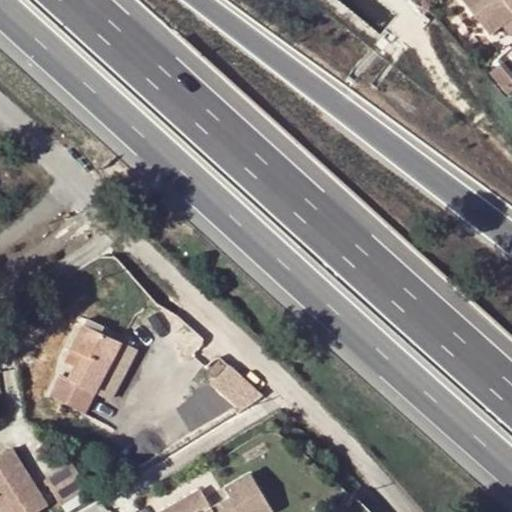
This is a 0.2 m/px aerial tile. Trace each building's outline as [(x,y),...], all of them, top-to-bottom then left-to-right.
[(511,17),(511,0),(461,0),(461,1),(490,35),(511,17)] [(115,341),(127,318),(113,311),(101,333),(115,341)] [(123,345),(115,341),(101,333),(87,325),(66,364),(75,369),(70,380),(62,375),(51,395),(86,414),(123,345)] [(222,354),(205,372),(245,411),(262,393),(222,354)] [(13,446),(0,454),(0,511),(34,511),(49,503),(13,446)] [(74,464),(48,480),(63,504),(89,487),(74,464)] [(202,491),(162,511),(269,511),(271,511),(249,474),(225,488),(229,496),(233,502),(225,507),(221,501),(211,506),(202,491)] [(229,496),(221,501),(225,507),(233,502),(229,496)]
